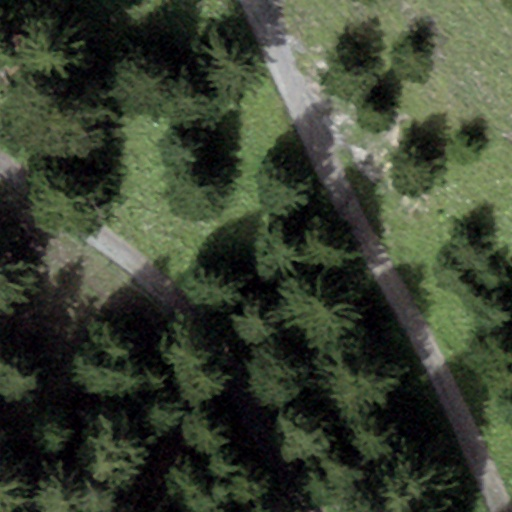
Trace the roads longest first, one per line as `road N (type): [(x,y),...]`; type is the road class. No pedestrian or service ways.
road 1 (track): [(499,511),(314,136),(264,0)]
road 2 (track): [(0,177),(182,301),(308,511)]
